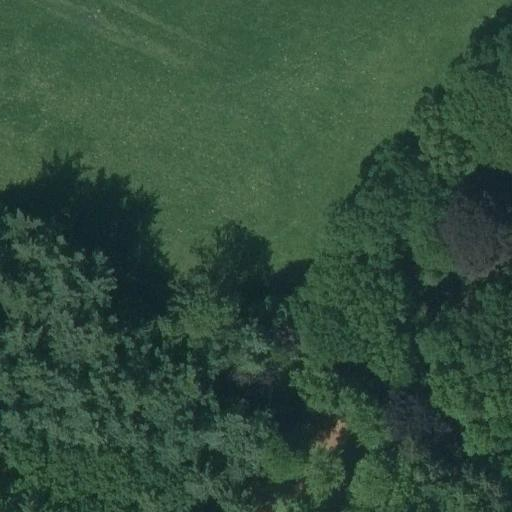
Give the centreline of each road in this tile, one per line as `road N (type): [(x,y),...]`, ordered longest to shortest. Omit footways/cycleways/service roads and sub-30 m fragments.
road 1 (track): [(384,456),(318,460),(285,475),(0,410)]
road 2 (track): [(324,359),(374,205),(447,123),(511,68)]
road 3 (track): [(280,511),(287,455),(324,359)]
